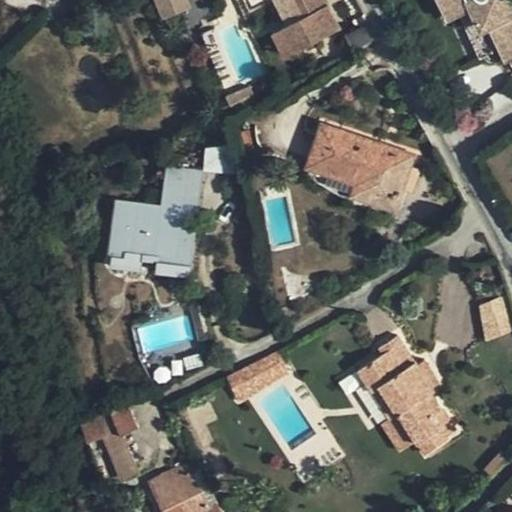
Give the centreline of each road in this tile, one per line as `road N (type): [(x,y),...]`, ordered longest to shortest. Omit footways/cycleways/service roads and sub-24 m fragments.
road 1 (residential): [(493,218),(186,390)]
road 2 (residential): [(374,0),(456,152)]
